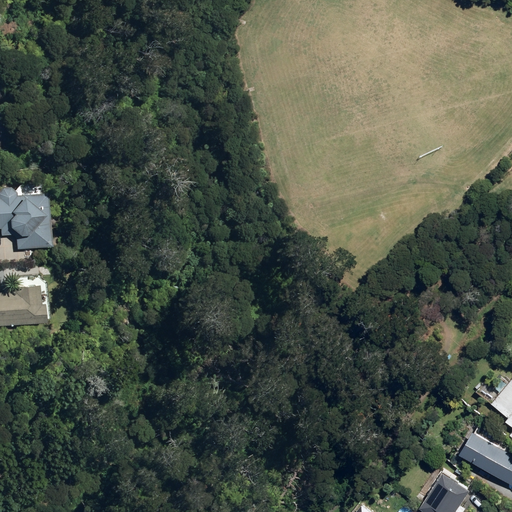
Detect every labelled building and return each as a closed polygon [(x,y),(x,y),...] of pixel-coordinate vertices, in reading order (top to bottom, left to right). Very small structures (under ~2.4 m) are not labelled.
[(17,234),(18,246),(52,243),(47,188),(45,189),(44,180),(21,182),(16,189),(11,184),(2,185),(0,187),(0,226),(1,226),(1,232),(13,231),(17,234)] [(0,322),(46,319),(44,295),(40,295),(40,293),(48,292),(46,279),(39,273),(15,276),(16,283),(13,283),(14,288),(0,289),(0,322)] [(511,431),(511,433),(511,379),(493,402),(509,415),(507,418),(511,422),(511,431)] [(462,451),(511,481),(511,449),(476,427),(462,451)] [(421,505),(432,511),(466,511),(459,507),(473,486),(445,468),(421,505)]
